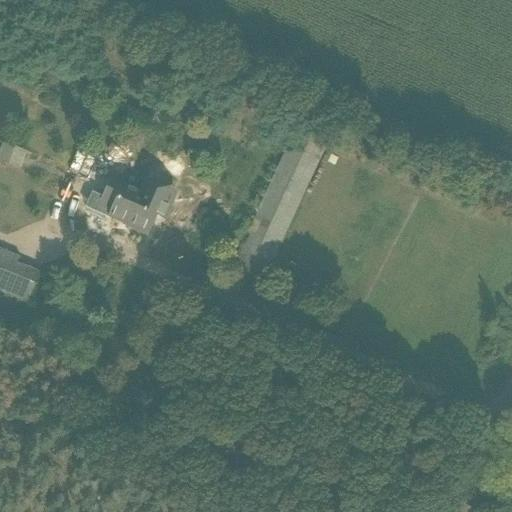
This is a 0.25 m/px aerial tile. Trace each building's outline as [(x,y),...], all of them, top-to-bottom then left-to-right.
[(261,285),(327,138),(298,124),(231,271),(261,285)] [(0,150),(0,163),(20,171),(27,153),(2,145),(0,150)] [(132,194),(108,183),(101,200),(113,205),(108,216),(127,224),(125,227),(146,236),(157,211),(165,215),(174,194),(171,192),(176,180),(151,169),(138,196),(132,194)] [(0,292),(3,294),(27,304),(39,274),(15,264),(17,259),(0,251),(0,292)] [(59,320),(51,339),(62,344),(70,324),(59,320)]
